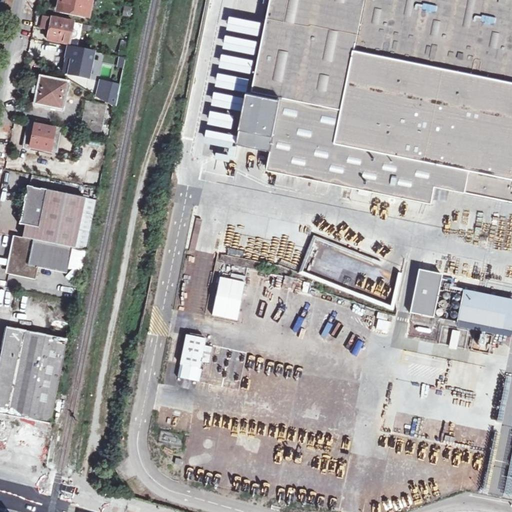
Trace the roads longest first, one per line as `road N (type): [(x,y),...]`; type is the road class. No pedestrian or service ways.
road 1 (track): [(92,505),(94,422),(136,193),(194,0)]
road 2 (unknown): [(189,180),(224,181),(307,226),(511,268)]
road 3 (unknown): [(162,311),(344,360),(364,388),(362,436)]
road 4 (unknown): [(362,436),(147,388)]
